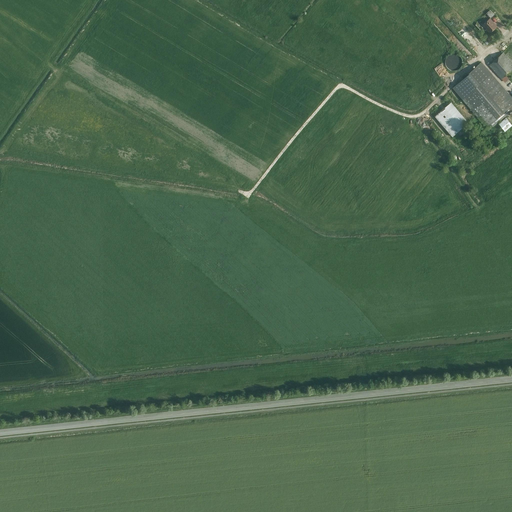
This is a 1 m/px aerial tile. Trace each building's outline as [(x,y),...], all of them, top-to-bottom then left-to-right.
[(496,26),(489,19),(482,26),(490,33),(496,26)] [(461,57),(459,55),(455,53),(452,54),(449,55),(446,58),(445,62),(446,66),(449,69),(453,71),(457,70),(461,68),(462,64),(463,61),(461,57)] [(511,64),(503,53),(491,64),(502,77),(511,67),(511,64)] [(511,104),(511,97),(482,63),(453,87),(486,126),(511,104)] [(469,123),(451,102),(434,117),(452,138),(469,123)]
